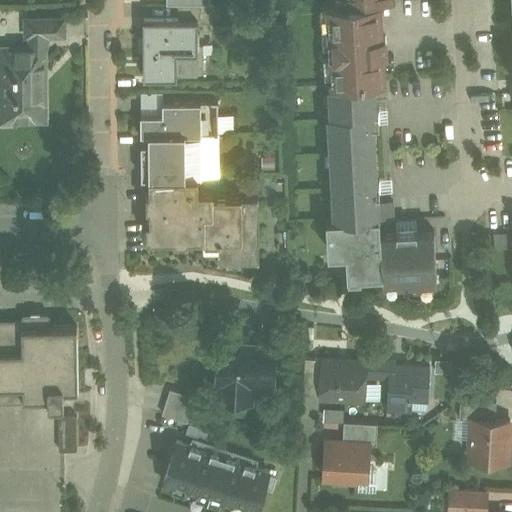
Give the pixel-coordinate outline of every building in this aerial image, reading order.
[(379,1),(337,4),(329,4),(330,36),(329,36),(330,55),(331,55),(333,84),(384,81),(382,54),(386,50),(385,36),(381,33),(379,1)] [(190,4),(177,4),(177,18),(196,18),(196,23),(221,23),(221,4),(190,4)] [(64,18),(26,19),(26,34),(64,34),(64,18)] [(177,18),(144,18),(144,77),(175,77),(175,74),(197,74),(196,18),(177,18)] [(45,47),(3,47),(3,108),(18,108),(18,118),(45,118),(45,47)] [(379,206),(372,86),(324,89),(331,209),(379,206)] [(218,101),(163,102),(163,114),(141,114),(141,134),(149,133),(149,142),(141,142),(142,176),(150,176),(198,176),(202,176),(201,133),(218,133),(218,101)] [(242,194),(214,194),(214,190),(199,190),(198,176),(150,176),(150,237),(218,237),(219,259),(259,258),(258,196),(242,196),(242,194)] [(379,216),(328,219),(329,253),(347,252),(349,274),(383,272),(381,235),(379,216)] [(417,230),(397,231),(397,234),(381,235),(383,272),(383,280),(402,279),(402,282),(437,280),(434,232),(417,233),(417,230)] [(495,250),(511,248),(511,232),(495,233),(495,250)] [(78,394),(77,327),(23,328),(22,321),(0,321),(0,386),(22,387),(22,400),(48,399),(48,405),(50,407),(61,407),(64,406),(64,394),(78,394)] [(276,347),(223,345),(220,401),(239,402),(240,386),(273,388),(276,347)] [(396,359),(365,357),(364,362),(365,362),(366,362),(365,376),(389,377),(387,409),(412,411),(412,400),(428,401),(430,366),(402,364),(401,370),(395,370),(396,359)] [(323,360),(305,359),(303,395),(321,396),(323,360)] [(364,362),(323,360),(321,396),(321,398),(363,400),(365,376),(365,362),(364,362)] [(453,360),(437,360),(436,373),(452,374),(453,360)] [(196,397),(170,389),(163,414),(188,422),(196,397)] [(497,401),(461,399),(459,419),(471,420),(472,419),(495,420),(497,401)] [(345,409),(325,408),(324,421),(344,422),(345,409)] [(78,448),(77,413),(60,413),(61,448),(78,448)] [(495,420),(472,419),(471,420),(469,459),(508,461),(510,420),(495,420)] [(378,424),(344,422),(343,442),(369,443),(369,445),(377,445),(378,424)] [(219,454),(177,440),(164,482),(225,502),(256,511),(269,470),(227,456),(224,466),(216,463),(219,454)] [(343,442),(340,442),(340,446),(326,445),(324,479),(346,480),(349,484),(356,484),(367,474),(369,445),(369,443),(343,442)] [(485,511),(487,490),(451,489),(449,511),(461,511),(466,511),(485,511)]
